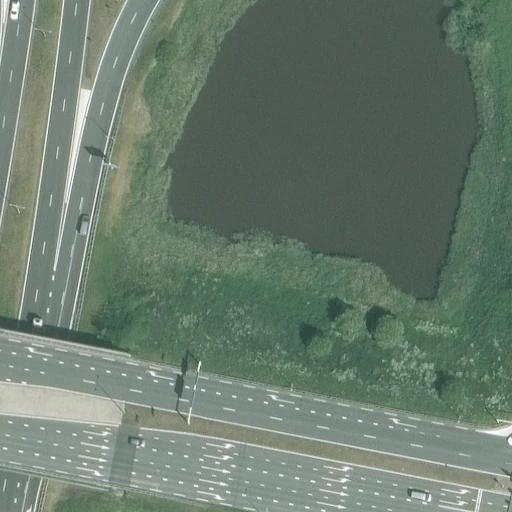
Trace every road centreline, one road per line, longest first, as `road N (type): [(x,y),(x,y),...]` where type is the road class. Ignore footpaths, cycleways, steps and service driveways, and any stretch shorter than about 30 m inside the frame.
road 1 (trunk): [(511,461),(0,364)]
road 2 (primary): [(0,435),(387,511)]
road 3 (trunk): [(39,280),(144,0)]
road 4 (trunk): [(39,280),(76,0)]
road 5 (trunk): [(0,508),(39,280)]
